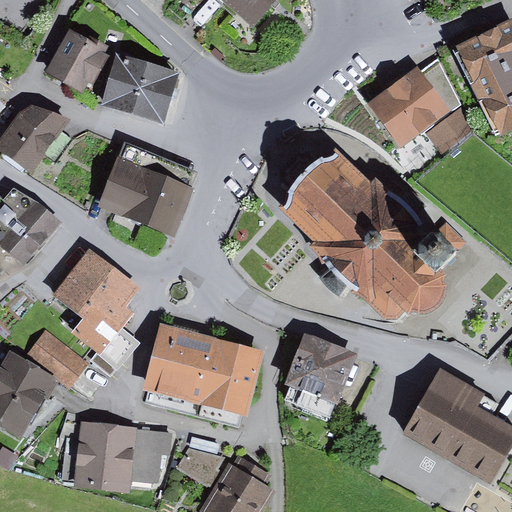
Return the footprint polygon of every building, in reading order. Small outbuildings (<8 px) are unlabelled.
[(282,1),(281,0),(214,0),(251,34),(282,1)] [(511,30),(458,57),(500,142),(511,136),(511,30)] [(110,56),(70,35),(48,77),(89,98),(110,56)] [(181,85),(117,61),(100,106),(165,129),(181,85)] [(419,74),(369,108),(398,148),(447,114),(419,74)] [(64,131),(29,108),(3,148),(37,171),(64,131)] [(464,114),(432,138),(445,155),(477,130),(464,114)] [(432,236),(342,154),(281,212),(386,322),(410,316),(429,317),(443,304),(447,284),(443,271),(468,245),(443,223),(432,236)] [(188,195),(116,164),(97,206),(169,237),(188,195)] [(17,189),(0,208),(0,246),(26,269),(62,227),(17,189)] [(134,297),(88,258),(53,299),(79,321),(70,332),(96,354),(88,363),(110,381),(135,351),(117,336),(132,317),(124,309),(134,297)] [(264,356),(163,329),(146,392),(247,419),(264,356)] [(89,367),(47,334),(27,359),(70,392),(89,367)] [(355,361),(304,340),(285,385),(336,406),(355,361)] [(57,388),(8,359),(0,372),(0,436),(21,449),(57,388)] [(500,408),(438,372),(399,437),(489,490),(511,451),(511,432),(492,421),(500,408)] [(168,430),(82,420),(76,479),(161,489),(168,430)] [(225,462),(186,451),(177,468),(217,489),(201,511),(261,511),(271,495),(225,462)]
